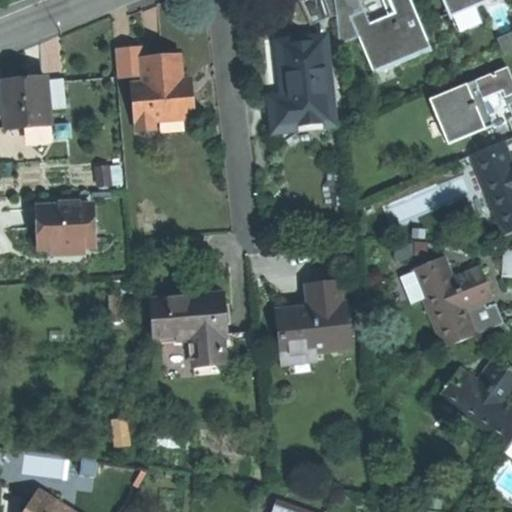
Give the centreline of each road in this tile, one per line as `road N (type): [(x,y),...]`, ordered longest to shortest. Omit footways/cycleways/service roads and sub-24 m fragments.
road 1 (track): [(0,456),(382,510)]
road 2 (unknown): [(214,0),(243,254)]
